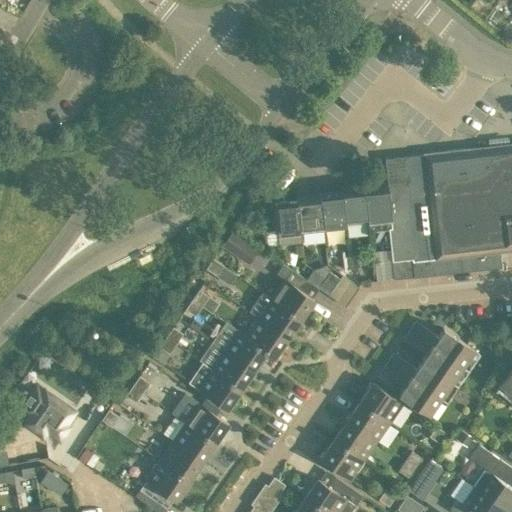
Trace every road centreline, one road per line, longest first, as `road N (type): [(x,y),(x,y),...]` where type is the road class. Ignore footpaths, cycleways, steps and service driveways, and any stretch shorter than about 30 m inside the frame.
road 1 (residential): [(229,511),(276,463),(374,303),(511,286)]
road 2 (tertiary): [(57,267),(211,187),(284,107)]
road 3 (tertiary): [(204,40),(83,213),(57,267)]
road 4 (residential): [(0,90),(45,100),(69,79),(65,33),(33,13)]
road 5 (tertiary): [(284,107),(369,0)]
road 6 (residential): [(511,64),(471,50),(409,0)]
